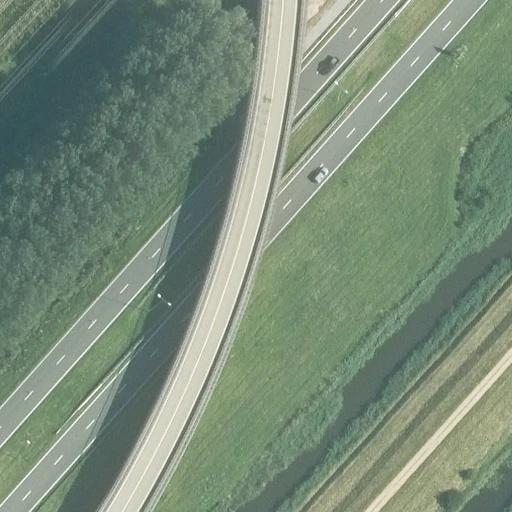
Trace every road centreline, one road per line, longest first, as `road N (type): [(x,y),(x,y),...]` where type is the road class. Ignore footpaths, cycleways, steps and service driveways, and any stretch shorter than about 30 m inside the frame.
road 1 (trunk): [(12,511),(470,0)]
road 2 (trunk): [(385,0),(0,430)]
